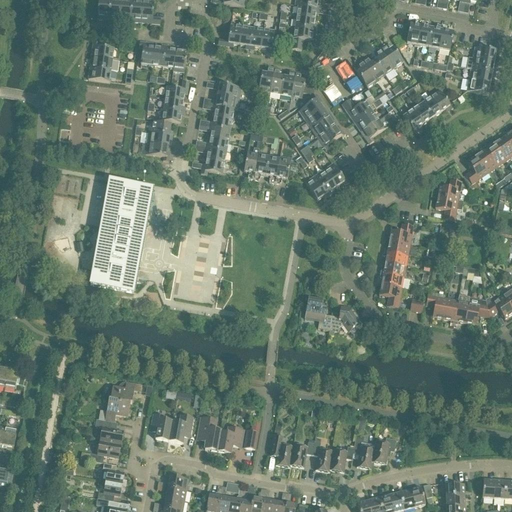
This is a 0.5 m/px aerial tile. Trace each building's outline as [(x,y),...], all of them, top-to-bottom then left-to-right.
[(102,1),(102,0),(98,0),(98,12),(97,21),(104,22),(104,19),(108,19),(110,1),(102,1)] [(118,2),(110,1),(108,19),(109,19),(113,20),(113,23),(119,23),(121,1),(118,0),(118,2)] [(223,6),(233,8),(241,9),(242,4),(245,4),(245,0),(224,0),(224,1),(223,6)] [(298,8),(316,10),(317,0),(296,0),(296,3),(299,3),(298,8)] [(124,2),(124,1),(121,1),(119,23),(125,24),(125,21),(130,21),(131,3),(124,2)] [(139,4),(132,3),(131,3),(130,21),(135,21),(134,24),(141,25),(142,2),(139,2),(139,4)] [(153,5),(145,4),(145,3),(142,2),(141,25),(147,25),(147,22),(151,23),(151,26),(160,26),(160,20),(152,20),(153,12),(153,5)] [(295,18),(314,21),(316,10),(298,8),(297,16),(296,15),(295,18)] [(295,29),(313,32),(314,21),(295,18),(295,21),(296,22),(295,29)] [(410,27),(409,31),(406,45),(415,47),(414,48),(417,49),(422,24),(416,23),(415,28),(410,27)] [(422,24),(417,49),(420,49),(421,48),(428,49),(431,31),(427,31),(428,25),(422,24)] [(439,53),(443,28),(437,27),(436,32),(431,31),(428,49),(436,51),(436,52),(439,53)] [(228,43),(218,41),(218,47),(228,49),(229,46),(239,47),(242,29),(231,28),(228,43)] [(450,53),(453,36),(448,34),(449,29),(443,28),(439,53),(442,53),(442,52),(450,53)] [(246,48),(250,49),(252,31),(242,29),(239,47),(246,48)] [(292,40),(293,40),(292,51),(301,52),(303,42),(311,43),(313,32),(295,29),(294,37),(292,37),(292,40)] [(254,49),(260,50),(263,32),(252,31),(250,49),(254,49)] [(260,50),(272,52),(274,34),(263,32),(260,50)] [(493,53),(475,50),(473,61),(494,65),(496,54),(499,54),(500,44),(494,43),(493,53)] [(92,53),(91,59),(113,62),(114,59),(112,59),(113,51),(98,49),(99,45),(93,44),(92,49),(95,49),(95,53),(92,53)] [(143,51),(141,66),(149,67),(149,68),(152,69),(154,49),(148,49),(144,48),(144,45),(140,44),(139,50),(143,51)] [(393,50),(388,53),(385,47),(379,51),(394,72),(397,71),(396,70),(403,65),(395,53),(393,50)] [(161,50),(154,49),(152,69),(155,69),(155,68),(163,69),(165,51),(161,50)] [(176,52),(169,51),(165,51),(163,69),(170,70),(170,71),(173,72),(176,52)] [(374,54),(378,60),(374,62),(385,77),(391,73),(392,74),(394,72),(379,51),(374,54)] [(184,72),(187,54),(182,53),(176,52),(173,72),(176,72),(176,71),(184,72)] [(92,70),(110,73),(111,65),(113,65),(113,62),(91,59),(90,65),(93,66),(92,70)] [(362,63),(377,85),(379,83),(378,82),(385,77),(374,62),(371,65),(367,59),(362,63)] [(468,60),(466,70),(471,71),(474,72),(492,75),(494,65),(473,61),(468,60)] [(360,72),(356,75),(364,87),(366,90),(373,85),(374,86),(377,85),(362,63),(357,66),(360,72)] [(267,76),(262,75),(259,93),(267,95),(266,96),(269,96),(274,70),(268,69),(267,76)] [(89,74),(88,81),(110,84),(111,81),(109,80),(110,73),(92,70),(92,75),(89,74)] [(280,97),(283,79),(279,78),(280,72),(274,70),(269,96),(272,97),(272,96),(280,97)] [(470,76),(469,82),(490,86),(492,75),(474,72),(473,76),(470,76)] [(283,79),(280,97),(288,98),(288,100),(291,100),(295,74),(289,73),(288,80),(283,79)] [(302,101),(304,89),(305,83),(300,82),(301,76),(295,74),(291,100),(293,101),(294,100),(302,101)] [(464,93),(488,97),(490,86),(469,82),(466,81),(464,93)] [(238,90),(223,87),(224,83),(218,82),(217,86),(220,87),(219,92),(218,97),(239,101),(240,95),(237,94),(238,90)] [(188,89),(189,85),(183,84),(182,92),(167,90),(165,98),(164,98),(164,101),(183,103),(184,97),(184,93),(187,93),(188,89)] [(455,109),(451,104),(448,106),(439,94),(430,100),(440,115),(446,111),(449,109),(451,111),(455,109)] [(217,103),(216,108),(234,111),(235,107),(238,108),(239,101),(218,97),(217,103)] [(316,102),(319,101),(316,97),(311,100),(314,104),(307,108),(301,112),(304,116),(302,118),(305,123),(322,111),(316,102)] [(431,121),(435,119),(440,115),(430,100),(421,106),(431,121)] [(182,110),(183,103),(164,101),(163,104),(165,104),(164,111),(182,114),(182,110)] [(352,121),(354,120),(357,124),(372,113),(367,107),(368,106),(366,103),(356,111),(349,102),(342,107),(352,121)] [(423,127),(428,123),(431,121),(421,106),(412,112),(423,127)] [(216,108),(215,113),(214,119),(233,122),(234,119),(232,119),(234,111),(216,108)] [(177,125),(180,125),(181,118),(182,114),(164,111),(163,119),(161,119),(161,122),(177,125)] [(309,128),(311,127),(314,130),(329,120),(322,111),(305,123),(309,128)] [(403,119),(413,134),(417,131),(423,127),(412,112),(403,119)] [(360,134),(379,121),(377,119),(376,120),(372,113),(357,124),(359,127),(357,129),(360,134)] [(213,124),(212,130),(230,133),(231,125),(233,125),(233,122),(214,119),(213,124)] [(314,136),(317,141),(335,129),(329,120),(314,130),(316,134),(314,136)] [(372,140),(384,131),(379,125),(380,124),(379,121),(360,134),(364,139),(366,137),(369,141),(366,143),(369,147),(374,143),(372,140)] [(152,131),(151,135),(169,138),(170,134),(171,127),(150,124),(149,131),(152,131)] [(321,146),(324,144),(326,148),(341,138),(335,129),(317,141),(321,146)] [(211,135),(210,140),(229,144),(230,141),(228,141),(230,133),(212,130),(211,135)] [(293,130),(287,134),(290,138),(296,134),(293,130)] [(511,134),(506,138),(504,136),(501,138),(511,153),(511,134)] [(151,135),(151,140),(148,139),(147,146),(168,149),(169,142),(169,138),(151,135)] [(511,153),(501,138),(498,140),(500,142),(494,146),(506,164),(511,159),(511,153)] [(209,146),(208,151),(226,154),(227,147),(229,147),(229,144),(210,140),(209,146)] [(277,151),(279,142),(274,141),(270,140),(269,146),(271,146),(271,150),(277,151)] [(146,152),(149,153),(148,157),(163,159),(163,163),(169,164),(169,160),(166,159),(167,155),(168,149),(147,146),(146,152)] [(499,171),(498,169),(506,164),(494,146),(488,150),(486,148),(483,150),(498,172),(499,171)] [(498,172),(483,150),(480,152),(482,154),(476,159),(488,176),(496,171),(497,173),(498,172)] [(208,151),(207,156),(206,162),(225,165),(226,162),(225,162),(226,154),(208,151)] [(255,158),(247,156),(244,174),(249,175),(248,181),(254,182),(258,157),(255,156),(255,158)] [(265,178),(269,160),(261,159),(261,157),(258,157),(254,182),(260,183),(261,177),(265,178)] [(471,175),(470,174),(465,178),(472,187),(488,176),(476,159),(467,165),(473,174),(471,175)] [(275,186),(279,161),(277,160),(276,162),(269,160),(265,178),(270,179),(269,185),(275,186)] [(287,182),(287,181),(290,164),(282,163),(282,161),(279,161),(275,186),(281,187),(282,181),(287,182)] [(207,177),(207,173),(222,176),(224,168),(225,168),(225,165),(206,162),(205,167),(204,172),(201,172),(201,176),(207,177)] [(349,184),(346,179),(343,181),(334,169),(330,172),(328,169),(323,173),(335,190),(341,186),(344,184),(346,186),(349,184)] [(335,190),(323,173),(318,176),(320,179),(316,181),(326,196),(330,194),(335,190)] [(305,185),(317,203),(323,199),(326,196),(316,181),(312,184),(311,181),(305,185)] [(450,191),(439,189),(437,200),(463,205),(464,197),(459,196),(462,184),(450,182),(449,189),(451,189),(450,191)] [(91,284),(90,287),(101,289),(133,295),(152,193),(152,191),(137,188),(120,185),(109,183),(99,238),(91,284)] [(454,223),(457,212),(462,213),(463,205),(437,200),(435,211),(446,213),(446,215),(444,215),(443,221),(454,223)] [(389,244),(410,248),(413,229),(402,227),(401,233),(402,233),(402,235),(391,233),(389,244)] [(384,254),(410,259),(410,258),(408,257),(410,248),(389,244),(387,251),(385,251),(384,254)] [(385,266),(406,269),(407,260),(410,261),(410,259),(384,254),(383,258),(386,259),(385,266)] [(380,276),(406,281),(406,279),(404,279),(406,269),(385,266),(384,273),(381,272),(380,276)] [(402,291),(403,281),(406,282),(406,281),(380,276),(380,279),(382,280),(381,287),(402,291)] [(379,298),(390,300),(390,302),(388,302),(388,303),(387,303),(386,307),(387,307),(387,308),(398,310),(402,291),(381,287),(379,298)] [(511,290),(502,298),(511,312),(511,290)] [(458,325),(465,326),(468,305),(469,300),(469,299),(459,297),(458,303),(453,327),(457,327),(458,325)] [(434,309),(432,320),(443,322),(447,301),(428,298),(426,305),(426,309),(432,310),(432,308),(434,309)] [(485,301),(485,303),(486,304),(486,308),(489,320),(497,315),(496,314),(498,312),(504,322),(511,316),(511,312),(502,298),(492,305),(488,299),(485,301)] [(313,323),(319,324),(324,325),(325,317),(326,312),(327,308),(322,307),(323,301),(317,300),(316,302),(308,300),(307,307),(308,307),(308,310),(307,310),(304,321),(305,321),(305,320),(313,321),(313,323)] [(479,319),(489,320),(486,308),(486,304),(485,303),(469,300),(468,305),(465,326),(476,328),(478,317),(480,317),(479,319)] [(453,327),(458,303),(447,301),(443,322),(450,323),(450,326),(453,327)] [(412,302),(410,313),(416,314),(418,303),(412,302)] [(424,305),(424,304),(418,303),(416,314),(422,315),(423,308),(424,305)] [(352,311),(346,310),(345,313),(343,313),(343,311),(340,310),(339,320),(332,318),(330,329),(329,333),(338,335),(339,330),(343,327),(348,335),(355,330),(356,332),(362,328),(357,321),(359,321),(352,311)] [(317,331),(329,333),(330,329),(332,318),(325,317),(324,325),(319,324),(317,331)] [(0,370),(0,388),(4,389),(8,367),(5,366),(4,371),(0,370)] [(11,372),(12,368),(8,367),(4,389),(15,391),(16,387),(23,388),(25,379),(18,378),(18,374),(11,372)] [(140,395),(142,388),(126,385),(125,385),(124,385),(123,385),(122,386),(121,387),(120,387),(120,388),(119,389),(119,390),(113,390),(110,403),(130,407),(131,408),(134,394),(140,395)] [(100,413),(98,422),(110,425),(114,425),(116,419),(128,421),(130,407),(110,403),(109,403),(107,414),(100,413)] [(153,416),(150,434),(156,435),(155,442),(168,444),(172,424),(166,423),(166,419),(153,416)] [(172,424),(168,444),(182,447),(183,440),(189,441),(193,419),(179,417),(178,425),(172,424)] [(197,441),(206,443),(205,452),(218,454),(221,435),(221,433),(214,432),(216,422),(201,420),(197,441)] [(123,435),(109,432),(110,425),(98,422),(96,422),(95,429),(103,431),(100,444),(120,448),(123,435)] [(14,450),(17,432),(5,430),(1,452),(6,453),(6,449),(14,450)] [(241,449),(244,432),(229,430),(228,436),(221,435),(218,454),(230,456),(232,448),(241,449)] [(258,435),(247,433),(244,450),(255,452),(258,435)] [(371,472),(372,464),(374,451),(375,447),(363,445),(364,439),(356,437),(354,451),(353,456),(359,457),(357,469),(371,472)] [(283,440),(274,438),(270,459),(277,460),(276,468),(290,470),(290,468),(293,450),(280,447),(281,440),(283,440)] [(385,446),(375,444),(375,447),(374,451),(372,464),(385,467),(388,453),(394,454),(396,442),(386,441),(385,446)] [(103,466),(104,459),(118,462),(120,448),(100,444),(97,458),(90,457),(89,463),(103,466)] [(333,454),(319,452),(320,445),(314,444),(314,446),(312,458),(318,459),(315,472),(329,475),(330,473),(330,472),(333,455),(333,454)] [(290,468),(304,470),(306,456),(312,458),(314,446),(308,445),(307,450),(293,447),(293,450),(290,468)] [(346,461),(352,462),(353,456),(354,451),(348,449),(347,455),(333,452),(333,454),(333,455),(330,472),(330,473),(343,475),(346,461)] [(99,483),(105,484),(105,485),(126,488),(127,483),(123,482),(124,476),(115,474),(116,468),(104,466),(103,472),(101,472),(99,483)] [(3,468),(0,467),(0,490),(6,491),(6,490),(10,491),(13,474),(2,472),(3,468)] [(188,482),(170,479),(168,490),(186,494),(188,482)] [(483,482),(482,500),(493,501),(494,483),(483,482)] [(504,502),(505,483),(494,483),(493,501),(504,502)] [(113,504),(114,498),(120,499),(121,493),(125,494),(126,488),(105,485),(103,496),(98,495),(97,501),(106,503),(110,503),(113,504)] [(429,487),(423,489),(426,501),(432,500),(433,499),(429,487)] [(464,487),(445,488),(446,499),(464,498),(464,487)] [(166,501),(184,504),(186,494),(168,490),(166,501)] [(409,492),(414,510),(425,508),(420,490),(409,492)] [(259,498),(259,501),(252,500),(251,505),(252,505),(250,511),(261,511),(263,502),(264,499),(265,492),(261,491),(260,498),(259,498)] [(239,511),(243,493),(239,492),(238,499),(237,499),(236,502),(231,501),(228,511),(239,511)] [(407,511),(414,510),(409,492),(399,495),(402,511),(407,511)] [(250,511),(252,505),(251,505),(246,504),(247,500),(246,500),(247,494),(243,493),(239,511),(250,511)] [(209,497),(206,511),(217,511),(220,499),(221,496),(217,495),(216,495),(215,498),(209,497)] [(389,497),(392,511),(402,511),(399,495),(389,497)] [(392,511),(389,497),(378,500),(380,511),(392,511)] [(464,498),(446,499),(446,511),(465,510),(464,498)] [(228,511),(231,501),(220,499),(217,511),(228,511)] [(380,511),(378,500),(368,503),(369,511),(380,511)] [(119,505),(113,504),(110,503),(106,503),(97,501),(96,507),(104,509),(103,511),(123,511),(118,511),(119,505)] [(164,511),(166,511),(182,511),(184,504),(166,501),(164,511)] [(272,511),(274,504),(263,502),(261,511),(272,511)] [(357,506),(358,511),(369,511),(368,503),(357,506)]
